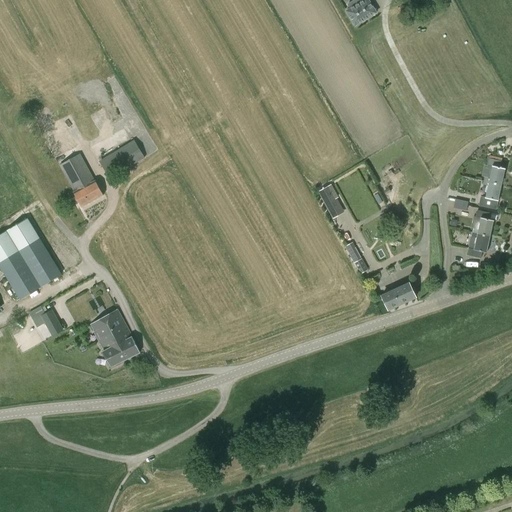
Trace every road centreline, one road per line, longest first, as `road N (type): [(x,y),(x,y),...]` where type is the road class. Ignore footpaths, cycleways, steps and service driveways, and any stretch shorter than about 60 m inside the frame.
road 1 (tertiary): [(0,417),(163,397),(444,302)]
road 2 (track): [(32,412),(53,441),(135,460),(214,416),(228,376)]
road 3 (unclassified): [(444,302),(444,186),(474,146),(511,131)]
